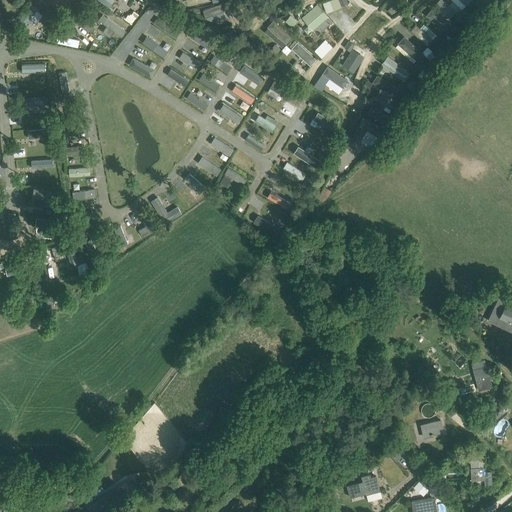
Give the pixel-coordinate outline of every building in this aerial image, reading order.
[(87,0),(84,3),(91,9),(96,3),(92,0),(87,0)] [(347,0),(329,0),(323,3),(327,12),(348,2),(347,0)] [(444,0),(439,6),(450,16),(455,10),(444,0)] [(452,0),(462,9),(469,0),(452,0)] [(228,9),(224,2),(204,10),(206,17),(228,9)] [(317,4),(302,18),(313,30),(328,17),(317,4)] [(393,4),(388,10),(392,13),(397,8),(393,4)] [(431,8),(426,15),(446,30),(452,23),(431,8)] [(36,10),(31,17),(37,21),(42,14),(36,10)] [(465,17),(474,26),(480,20),(471,11),(465,17)] [(103,30),(110,36),(114,30),(122,36),(126,30),(102,13),(98,18),(107,25),(103,30)] [(89,29),(94,24),(82,14),(77,20),(89,29)] [(130,23),(134,18),(128,15),(125,19),(130,23)] [(159,15),(154,22),(176,37),(181,30),(159,15)] [(286,21),(293,27),(298,21),(291,15),(286,21)] [(267,27),(286,43),(292,36),(273,20),(267,27)] [(470,27),(464,22),(460,27),(465,32),(470,27)] [(419,26),(414,32),(428,44),(433,38),(419,26)] [(25,38),(27,33),(20,30),(18,35),(25,38)] [(209,49),(214,42),(196,30),(192,37),(209,49)] [(55,41),(78,46),(80,39),(57,33),(55,41)] [(404,35),(397,43),(417,60),(424,52),(404,35)] [(165,56),(169,49),(146,36),(142,42),(165,56)] [(351,52),(352,49),(355,44),(349,41),(344,48),(351,52)] [(297,42),(292,48),(293,49),(310,64),(315,58),(297,42)] [(272,48),(278,53),(281,49),(275,44),(272,48)] [(293,49),(292,48),(287,44),(282,50),(287,55),(293,49)] [(436,48),(441,57),(448,54),(444,45),(436,48)] [(351,52),(342,64),(354,72),(364,56),(352,49),(351,52)] [(197,68),(201,62),(183,50),(179,57),(197,68)] [(210,61),(228,72),(232,65),(214,55),(210,61)] [(388,55),(382,63),(404,80),(410,72),(388,55)] [(133,56),(129,65),(152,76),(156,68),(133,56)] [(429,71),(435,64),(429,59),(423,66),(429,71)] [(45,70),(45,62),(22,62),(22,71),(45,70)] [(244,64),(239,72),(261,85),(265,77),(244,64)] [(322,73),(318,79),(325,84),(325,83),(339,93),(348,80),(327,66),(322,73)] [(171,68),(167,74),(185,85),(189,79),(171,68)] [(419,75),(424,79),(429,74),(423,69),(419,75)] [(67,71),(60,71),(62,91),(69,91),(67,71)] [(202,72),(198,79),(216,90),(220,83),(202,72)] [(377,74),(372,82),(394,95),(398,87),(377,74)] [(267,93),(278,98),(280,94),(288,98),(293,89),(274,79),(267,93)] [(407,83),(410,91),(419,87),(415,79),(407,83)] [(363,85),(368,91),(373,83),(367,80),(363,85)] [(236,83),(231,89),(251,103),(255,97),(236,83)] [(204,109),(208,102),(190,91),(186,98),(204,109)] [(47,94),(25,96),(26,105),(47,103),(47,94)] [(224,104),(220,110),(239,123),(243,116),(224,104)] [(371,107),(367,112),(388,125),(392,119),(393,119),(396,114),(391,110),(388,115),(383,112),(382,114),(371,107)] [(331,128),(335,121),(318,110),(314,118),(331,128)] [(265,118),(258,114),(254,120),(272,131),(279,120),(268,113),(265,118)] [(349,139),(358,144),(367,130),(381,139),(386,130),(363,116),(349,139)] [(42,127),(28,129),(29,138),(43,136),(42,127)] [(262,148),(265,142),(248,134),(245,140),(262,148)] [(230,155),(235,148),(214,135),(210,142),(230,155)] [(315,166),(320,158),(298,144),(293,151),(315,166)] [(67,146),(67,153),(82,153),(82,145),(67,146)] [(216,175),(221,168),(203,154),(198,161),(216,175)] [(32,158),(32,166),(53,166),(53,158),(32,158)] [(301,179),(306,172),(287,160),(283,167),(301,179)] [(69,167),(70,175),(90,174),(90,166),(69,167)] [(243,184),(247,177),(229,166),(225,172),(243,184)] [(190,172),(184,178),(199,193),(205,186),(190,172)] [(33,197),(54,199),(55,189),(34,187),(33,197)] [(217,194),(223,198),(227,193),(221,189),(217,194)] [(270,190),(267,197),(288,208),(292,202),(270,190)] [(158,196),(154,199),(167,220),(181,212),(178,205),(172,208),(166,197),(161,201),(158,196)] [(54,209),(53,217),(60,218),(61,210),(54,209)] [(37,217),(36,225),(45,226),(45,218),(37,217)] [(91,239),(85,241),(88,249),(93,247),(91,239)] [(85,262),(82,252),(76,254),(72,240),(51,245),(54,254),(67,251),(71,266),(85,262)] [(498,317),(511,324),(511,305),(505,303),(498,317)] [(473,369),(479,390),(493,386),(487,365),(485,359),(472,363),(473,369)] [(446,373),(436,381),(440,386),(450,378),(446,373)] [(449,401),(442,407),(450,416),(457,411),(449,401)] [(482,415),(476,408),(473,410),(470,406),(465,409),(469,414),(468,415),(475,422),(482,415)] [(443,427),(441,419),(420,424),(423,438),(433,436),(433,434),(440,432),(439,428),(443,427)] [(389,452),(397,460),(406,451),(398,443),(389,452)] [(484,449),(469,450),(470,458),(479,458),(479,467),(471,468),(472,480),(481,479),(485,478),(485,484),(493,484),(492,470),(485,471),(484,467),(483,467),(482,458),(484,458),(484,449)] [(363,481),(346,485),(350,497),(366,493),(366,494),(380,490),(376,476),(370,477),(369,474),(361,476),(363,481)] [(424,495),(429,489),(420,480),(414,486),(424,495)] [(125,491),(121,484),(99,499),(104,505),(125,491)] [(330,493),(336,498),(340,494),(334,488),(330,493)] [(434,497),(412,501),(413,511),(423,511),(424,511),(436,510),(434,497)] [(91,511),(102,505),(97,498),(87,505),(91,511)] [(13,500),(7,499),(6,509),(6,511),(14,511),(14,510),(15,508),(12,507),(13,500)]
